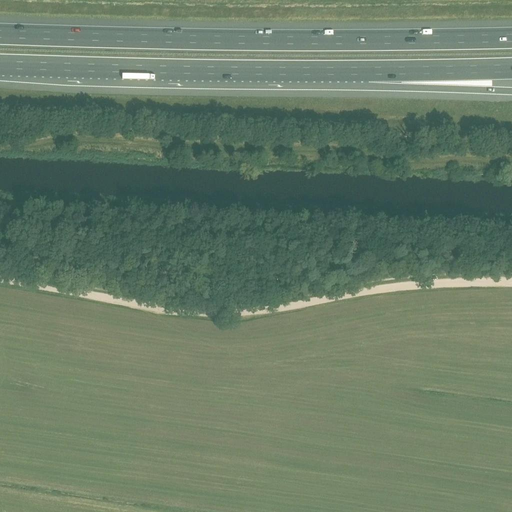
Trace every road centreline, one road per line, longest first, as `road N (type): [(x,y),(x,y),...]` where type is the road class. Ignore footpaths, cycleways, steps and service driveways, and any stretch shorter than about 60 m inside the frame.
road 1 (track): [(511,281),(406,285),(223,315),(0,278)]
road 2 (motorway): [(511,37),(0,33)]
road 3 (motorway): [(0,63),(354,71)]
road 4 (motorway): [(354,71),(420,87),(511,91)]
road 5 (motorway): [(354,71),(511,67)]
